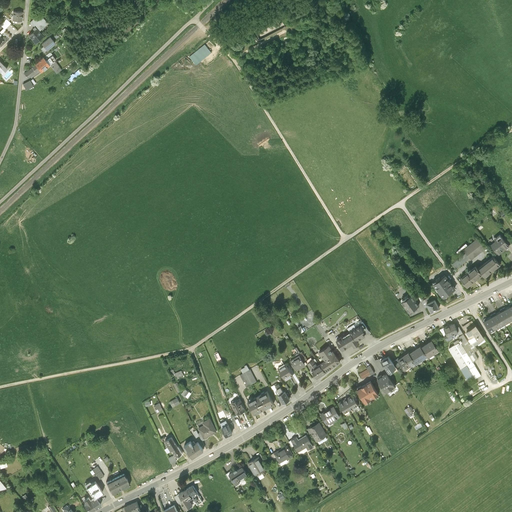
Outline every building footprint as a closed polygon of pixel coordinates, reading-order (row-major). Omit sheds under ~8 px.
[(312,7),(307,9),(311,19),(316,17),(312,7)] [(22,12),(13,11),(13,20),(21,20),(22,12)] [(35,26),(39,30),(47,23),(39,14),(30,22),(35,26)] [(5,29),(10,23),(8,21),(6,19),(5,19),(0,25),(3,27),(5,29)] [(39,30),(35,26),(33,28),(34,29),(29,34),(36,42),(43,36),(39,30)] [(55,42),(50,36),(41,43),(44,45),(41,47),(44,51),(55,42)] [(189,56),(196,65),(212,52),(205,44),(189,56)] [(50,52),(44,57),(46,61),(47,60),(50,64),(56,59),(50,52)] [(49,65),(46,61),(44,57),(25,73),(28,76),(38,68),(41,71),(49,65)] [(56,62),(51,65),(54,70),(56,73),(61,69),(56,62)] [(82,71),(80,69),(73,75),(73,74),(70,76),(71,77),(68,80),(71,82),(82,71)] [(33,85),(30,80),(23,84),(26,89),(33,86),(33,85)] [(509,246),(500,235),(496,238),(497,240),(492,245),(499,253),(503,250),(502,249),(505,247),(506,248),(509,246)] [(485,248),(477,239),(463,250),(466,253),(452,264),(456,269),(470,258),(471,259),(485,248)] [(494,256),(478,268),(482,274),(484,276),(500,264),(494,256)] [(482,274),(478,268),(476,266),(460,278),(467,286),(482,274)] [(455,288),(445,275),(441,279),(440,277),(435,281),(436,282),(433,284),(443,297),(445,295),(446,296),(451,293),(450,291),(455,288)] [(419,306),(412,295),(409,297),(408,296),(403,299),(404,301),(402,302),(409,313),(412,311),(412,312),(417,309),(417,308),(419,306)] [(439,308),(435,300),(427,304),(425,300),(421,301),(425,308),(428,307),(431,312),(439,308)] [(511,315),(508,308),(503,311),(509,321),(511,319),(511,315)] [(509,321),(503,311),(498,313),(504,324),(509,321)] [(494,316),(499,327),(504,324),(498,313),(494,316)] [(494,316),(489,319),(495,329),(499,327),(494,316)] [(490,332),(495,329),(489,319),(484,322),(490,332)] [(347,329),(350,332),(359,326),(358,324),(357,322),(347,329)] [(359,326),(363,331),(366,328),(362,322),(358,324),(359,326)] [(457,329),(454,324),(444,328),(447,336),(447,337),(458,332),(457,329)] [(363,331),(359,326),(350,332),(337,341),(343,350),(353,343),(354,346),(358,343),(356,341),(364,335),(361,331),(363,331)] [(483,338),(475,326),(466,332),(470,338),(468,338),(471,343),(473,342),(474,344),(483,338)] [(478,360),(459,327),(457,329),(458,332),(447,337),(447,336),(444,337),(447,341),(458,335),(461,339),(454,343),(455,345),(449,349),(467,380),(474,376),(475,378),(480,375),(473,363),(478,360)] [(432,341),(427,345),(434,355),(439,351),(432,341)] [(434,355),(427,345),(421,348),(427,357),(428,358),(434,355)] [(327,360),(332,368),(340,363),(328,346),(329,347),(325,349),(319,353),(323,358),(326,361),(327,360)] [(415,351),(422,361),(427,357),(421,348),(421,347),(415,351)] [(416,364),(422,361),(415,351),(410,355),(415,363),(416,364)] [(219,364),(224,361),(218,352),(214,354),(219,364)] [(415,363),(410,355),(409,353),(403,357),(410,367),(415,363)] [(305,366),(299,356),(291,361),(296,371),(305,366)] [(404,371),(410,367),(403,357),(398,361),(404,371)] [(396,368),(389,358),(381,361),(389,373),(396,368)] [(317,378),(325,372),(320,365),(317,367),(313,360),(307,364),(317,378)] [(327,360),(326,361),(320,365),(325,372),(332,368),(327,360)] [(286,364),(278,369),(285,381),(293,376),(286,364)] [(243,374),(240,376),(247,387),(256,382),(250,370),(243,374)] [(370,375),(367,370),(359,375),(362,380),(370,375)] [(184,378),(181,371),(175,374),(177,380),(179,379),(179,380),(184,378)] [(394,387),(386,375),(385,376),(385,375),(383,376),(383,377),(382,377),(381,376),(377,379),(381,384),(380,385),(382,389),(383,388),(386,392),(394,387)] [(378,394),(371,383),(357,391),(364,403),(365,402),(366,403),(370,400),(370,399),(378,394)] [(276,396),(278,395),(279,395),(276,390),(281,387),(279,384),(275,386),(274,385),(271,387),(276,396)] [(283,392),(281,387),(276,390),(279,395),(278,395),(282,404),(290,399),(285,391),(283,392)] [(267,392),(257,397),(264,409),(274,404),(267,392)] [(348,398),(353,408),(358,405),(352,395),(348,398)] [(254,414),(264,409),(257,397),(247,402),(254,414)] [(180,403),(177,398),(170,402),(173,407),(180,403)] [(348,398),(343,400),(349,410),(353,408),(348,398)] [(244,410),(239,399),(231,403),(236,414),(244,410)] [(349,410),(343,400),(338,403),(344,413),(349,410)] [(163,410),(159,403),(154,406),(156,410),(158,409),(159,412),(163,410)] [(415,412),(411,405),(404,409),(409,416),(415,412)] [(339,417),(334,408),(321,415),(327,425),(339,417)] [(216,432),(210,419),(205,422),(206,424),(199,428),(201,433),(204,438),(216,432)] [(228,425),(226,421),(220,424),(226,436),(232,433),(228,425)] [(326,435),(319,423),(316,424),(315,424),(313,425),(312,427),(309,428),(317,441),(318,440),(320,443),(327,440),(325,436),(326,435)] [(313,447),(306,435),(298,440),(297,437),(291,440),(298,452),(306,447),(308,450),(313,447)] [(182,454),(172,437),(165,441),(169,447),(171,451),(173,450),(177,457),(182,454)] [(191,444),(190,442),(185,445),(193,458),(203,451),(197,443),(194,445),(193,443),(191,444)] [(293,456),(287,446),(274,454),(280,463),(293,456)] [(173,456),(169,458),(173,467),(177,465),(173,456)] [(266,469),(258,457),(248,463),(256,476),(266,469)] [(97,467),(93,470),(99,479),(103,475),(97,467)] [(247,476),(242,468),(237,472),(236,470),(231,473),(229,475),(232,479),(236,486),(240,483),(239,481),(247,476)] [(130,484),(124,474),(106,482),(112,493),(130,484)] [(93,494),(95,497),(96,497),(102,493),(95,481),(91,484),(86,487),(91,495),(93,494)] [(187,489),(192,497),(194,495),(195,496),(193,498),(197,504),(203,501),(193,485),(187,489)] [(192,498),(192,497),(187,489),(179,494),(183,500),(184,502),(182,504),(185,509),(192,505),(189,500),(192,498)] [(183,500),(179,494),(175,497),(178,503),(183,500)] [(93,498),(90,500),(95,509),(101,505),(96,497),(95,497),(94,498),(93,498)] [(88,511),(89,511),(95,509),(90,500),(88,498),(84,501),(86,503),(84,505),(88,511)] [(140,510),(137,502),(124,508),(124,509),(125,511),(134,511),(137,511),(140,510)]
